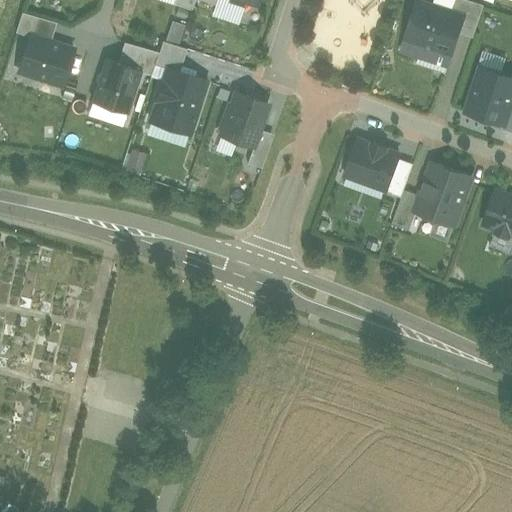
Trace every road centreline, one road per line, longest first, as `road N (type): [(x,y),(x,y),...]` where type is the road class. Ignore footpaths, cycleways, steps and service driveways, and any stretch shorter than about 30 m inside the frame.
road 1 (tertiary): [(254,270),(511,374)]
road 2 (tertiary): [(0,200),(254,270)]
road 3 (residential): [(254,270),(160,511)]
road 4 (residential): [(511,159),(322,96)]
road 5 (residential): [(322,96),(254,270)]
road 6 (residential): [(322,96),(273,73),(295,0)]
